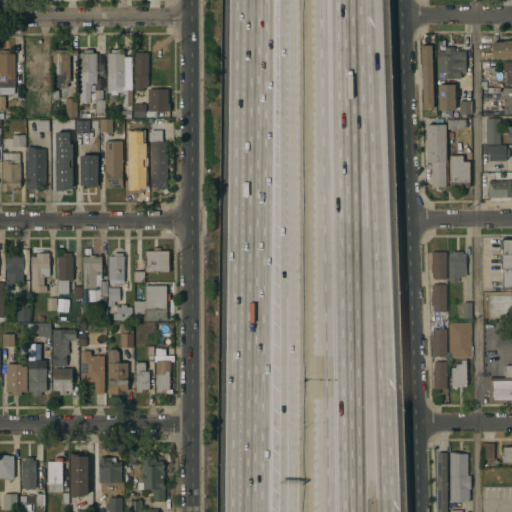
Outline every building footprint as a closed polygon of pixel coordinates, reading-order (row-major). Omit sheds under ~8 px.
[(511,57),(492,57),(492,40),(504,40),(504,39),(511,39),(511,57)] [(421,44),(431,44),(433,105),(423,106),(421,44)] [(444,51),(444,47),(453,47),(453,51),(465,51),(465,74),(460,74),(460,78),(455,78),(455,77),(437,77),(437,51),(444,51)] [(78,54),(82,54),(82,50),(91,50),(91,53),(95,53),(95,82),(92,83),(92,84),(89,84),(89,102),(78,102),(78,54)] [(106,54),(110,54),(110,50),(118,50),(118,54),(123,54),(123,58),(130,58),(130,107),(130,111),(125,111),(125,107),(121,107),(121,93),(116,93),(116,102),(105,102),(105,93),(106,93),(106,54)] [(0,54),(1,54),(1,51),(10,51),(10,54),(14,54),(14,80),(13,80),(13,88),(13,94),(0,94),(0,54)] [(41,80),(32,80),(32,75),(24,75),(24,54),(28,54),(28,51),(37,51),(37,54),(41,54),(41,80)] [(76,51),(76,56),(68,56),(68,83),(64,83),(64,85),(60,85),(60,83),(59,83),(59,87),(53,87),(53,75),(52,75),(52,56),(50,56),(50,51),(76,51)] [(133,54),(146,53),(147,84),(143,84),(143,88),(142,88),(142,91),(133,92),(133,54)] [(511,61),(511,83),(506,83),(506,70),(503,70),(502,61),(511,61)] [(438,107),(437,107),(437,93),(438,93),(438,83),(454,83),(454,85),(456,85),(456,92),(454,92),(454,108),(444,108),(444,110),(442,110),(441,108),(438,108),(438,107)] [(166,90),(166,104),(168,104),(168,112),(151,112),(151,118),(147,118),(147,113),(145,113),(145,107),(147,107),(147,90),(166,90)] [(48,110),(39,110),(39,91),(48,91),(48,110)] [(93,101),(94,101),(94,97),(90,97),(90,92),(94,92),(94,91),(101,91),(101,101),(103,101),(103,114),(94,114),(93,101)] [(75,118),(64,118),(64,99),(75,99),(75,116),(75,118)] [(458,101),(470,101),(471,114),(470,114),(470,117),(462,117),(462,114),(458,114),(458,101)] [(138,105),(138,104),(141,104),(141,105),(145,105),(145,118),(133,118),(133,105),(138,105)] [(465,117),(465,127),(447,127),(447,118),(465,117)] [(485,117),(499,117),(499,143),(485,143),(485,117)] [(50,128),(50,120),(61,120),(61,121),(71,121),(71,127),(50,128)] [(99,120),(110,120),(110,132),(99,132),(99,120)] [(36,132),(35,121),(47,121),(48,132),(36,132)] [(87,121),(87,134),(75,134),(75,121),(87,121)] [(426,143),(425,143),(425,138),(426,138),(426,123),(444,123),(445,185),(431,185),(431,161),(426,161),(426,143)] [(165,181),(166,181),(166,188),(159,188),(159,190),(156,190),(156,188),(149,188),(149,142),(150,142),(150,141),(148,141),(148,138),(150,138),(150,131),(161,131),(161,142),(165,142),(165,181)] [(124,134),(134,134),(134,147),(124,147),(124,134)] [(11,136),(24,135),(24,147),(12,147),(11,136)] [(62,135),(62,147),(50,147),(50,135),(62,135)] [(103,142),(120,141),(121,188),(104,188),(103,142)] [(505,144),(505,147),(508,147),(508,156),(505,156),(505,159),(488,159),(488,152),(482,152),(482,144),(505,144)] [(25,148),(33,148),(33,150),(44,150),(44,188),(37,188),(37,190),(26,190),(25,148)] [(1,161),(2,161),(2,154),(18,153),(18,164),(19,164),(19,188),(12,188),(12,191),(10,191),(10,192),(1,192),(1,161)] [(449,184),(449,154),(462,154),(462,160),(469,160),(469,185),(468,186),(465,186),(464,184),(449,184)] [(78,156),(95,156),(96,188),(92,188),(92,186),(88,186),(88,188),(85,188),(85,186),(79,186),(78,156)] [(129,162),(133,162),(133,156),(141,156),(141,162),(144,162),(144,184),(130,184),(129,162)] [(54,162),(72,162),(72,188),(55,188),(54,162)] [(510,179),(510,191),(511,191),(511,196),(487,196),(487,179),(510,179)] [(511,286),(502,286),(502,268),(500,268),(500,253),(502,253),(502,247),(499,247),(499,238),(511,238),(511,286)] [(144,273),(144,252),(152,252),(152,248),(159,248),(159,252),(168,252),(168,273),(144,273)] [(445,277),(433,278),(433,271),(431,271),(431,268),(431,250),(445,250),(445,277)] [(465,275),(460,275),(460,277),(457,277),(457,281),(449,280),(449,267),(448,267),(448,253),(452,253),(452,250),(461,250),(461,253),(465,253),(465,275)] [(30,258),(35,258),(35,254),(47,254),(47,277),(43,277),(42,286),(45,286),(45,293),(30,293),(30,258)] [(56,257),(61,257),(61,254),(70,254),(70,257),(71,257),(72,282),(67,282),(67,294),(57,294),(56,257)] [(108,257),(112,257),(112,254),(122,254),(122,257),(123,257),(123,281),(122,281),(122,284),(108,284),(108,278),(108,257)] [(88,257),(88,256),(94,256),(94,257),(98,257),(98,255),(100,255),(101,275),(95,275),(95,289),(82,289),(82,257),(88,257)] [(5,271),(4,271),(4,258),(11,258),(11,256),(16,256),(16,258),(22,258),(22,271),(22,284),(11,284),(11,287),(5,287),(5,271)] [(143,272),(143,282),(134,282),(134,272),(143,272)] [(445,310),(433,310),(433,304),(431,304),(431,300),(431,283),(445,283),(445,310)] [(134,302),(144,301),(144,287),(165,286),(165,294),(168,294),(168,302),(165,302),(165,321),(144,321),(144,320),(134,321),(134,302)] [(72,287),(80,287),(81,299),(73,299),(72,287)] [(108,288),(118,288),(118,302),(113,302),(113,307),(108,307),(108,288)] [(490,304),(482,304),(482,293),(490,292),(490,304)] [(511,310),(498,310),(498,294),(511,294),(511,310)] [(55,311),(46,311),(46,299),(55,298),(55,311)] [(471,316),(462,316),(462,301),(471,301),(471,316)] [(112,320),(112,314),(115,314),(115,308),(120,308),(120,306),(125,306),(125,308),(131,308),(131,320),(112,320)] [(15,308),(28,308),(28,321),(16,322),(15,308)] [(470,356),(449,356),(449,321),(470,321),(470,356)] [(33,337),(33,324),(50,324),(50,337),(33,337)] [(119,324),(131,324),(132,348),(130,348),(130,349),(121,349),(121,348),(119,348),(119,324)] [(445,355),(446,355),(446,360),(446,387),(444,387),(444,393),(439,393),(439,387),(433,387),(433,366),(433,360),(433,355),(431,355),(431,338),(431,334),(433,334),(433,328),(445,328),(445,355)] [(51,330),(74,330),(74,339),(70,340),(70,341),(67,341),(67,355),(65,355),(65,367),(51,367),(51,355),(51,330)] [(1,335),(13,335),(13,347),(1,347),(1,335)] [(153,356),(145,357),(145,347),(152,347),(153,356)] [(154,357),(154,349),(164,349),(164,357),(154,357)] [(117,364),(126,364),(126,381),(126,395),(107,395),(107,350),(114,350),(117,353),(117,364)] [(103,395),(94,395),(94,382),(80,382),(80,376),(79,376),(79,373),(80,373),(80,352),(89,352),(89,357),(102,357),(103,395)] [(455,366),(455,362),(461,362),(461,359),(462,359),(462,357),(465,357),(466,383),(465,383),(465,385),(462,385),(462,383),(462,385),(456,385),(456,387),(453,387),(453,386),(451,386),(451,366),(455,366)] [(168,391),(165,390),(165,394),(155,394),(155,385),(154,385),(154,382),(155,382),(155,361),(169,361),(168,391)] [(148,391),(144,391),(144,393),(134,393),(134,385),(134,381),(134,363),(144,363),(144,372),(148,372),(148,391)] [(511,402),(488,402),(488,376),(504,376),(504,364),(511,364),(511,402)] [(25,392),(19,392),(19,395),(11,395),(11,393),(5,393),(5,365),(20,365),(20,367),(25,367),(25,390),(25,392)] [(45,392),(39,392),(39,396),(32,396),(32,392),(27,392),(27,368),(38,368),(38,366),(45,366),(45,392)] [(66,369),(66,367),(70,367),(70,369),(71,392),(65,392),(65,395),(59,395),(59,390),(52,390),(52,369),(66,369)] [(482,441),(493,441),(493,457),(492,457),(492,461),(487,461),(487,457),(482,457),(482,441)] [(511,445),(511,461),(501,461),(501,456),(502,456),(502,445),(511,445)] [(446,511),(436,511),(436,451),(446,451),(446,511)] [(466,474),(470,474),(470,488),(468,488),(468,500),(449,500),(449,451),(456,451),(456,452),(466,452),(466,474)] [(11,479),(11,480),(8,480),(8,479),(0,479),(0,456),(8,456),(8,457),(12,457),(12,460),(13,460),(13,479),(11,479)] [(36,489),(22,489),(22,462),(25,462),(25,458),(32,458),(32,462),(35,462),(36,489)] [(61,491),(57,491),(57,492),(46,492),(46,462),(53,462),(53,458),(61,458),(61,491)] [(72,461),(77,461),(77,458),(86,458),(86,461),(87,461),(87,484),(84,484),(84,486),(72,487),(72,461)] [(98,483),(98,458),(114,459),(114,463),(118,463),(118,467),(120,467),(120,484),(98,483)] [(141,459),(154,459),(154,463),(161,463),(161,467),(162,467),(162,472),(163,472),(163,479),(162,479),(162,484),(164,484),(164,502),(152,503),(152,490),(137,490),(136,484),(140,484),(140,475),(142,475),(141,459)] [(81,507),(81,492),(92,492),(92,503),(93,503),(93,507),(81,507)] [(16,510),(2,510),(2,494),(16,494),(16,510)] [(39,506),(41,497),(23,494),(22,503),(39,506)] [(108,511),(108,510),(105,510),(105,506),(108,506),(108,499),(120,499),(120,511),(108,511)] [(141,511),(156,510),(156,511),(128,511),(128,503),(129,503),(129,502),(140,502),(141,511)] [(93,503),(105,503),(104,511),(93,511),(93,507),(93,503)]
